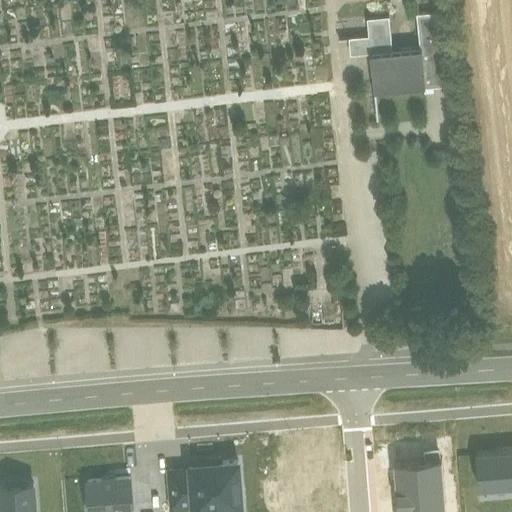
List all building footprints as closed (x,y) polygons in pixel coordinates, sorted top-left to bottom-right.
[(417,14),(420,50),(423,90),(450,88),(443,12),(417,14)] [(371,55),(393,53),(389,17),(367,19),(369,38),(350,40),(352,56),(371,55)] [(393,53),(371,55),(375,94),(423,90),(420,50),(393,53)] [(511,456),(474,460),(477,495),(511,491),(511,456)] [(445,511),(441,462),(395,465),(398,511),(445,511)] [(241,511),(240,469),(187,472),(187,474),(170,474),(171,510),(189,510),(189,511),(241,511)] [(130,511),(129,479),(83,483),(85,511),(130,511)] [(35,511),(34,487),(0,489),(0,511),(35,511)]
